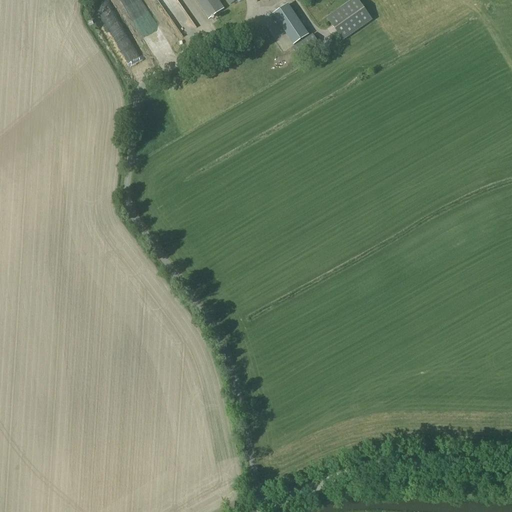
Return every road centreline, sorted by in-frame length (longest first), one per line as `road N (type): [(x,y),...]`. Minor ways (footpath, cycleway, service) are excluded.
road 1 (unclassified): [(511,465),(368,472),(251,511)]
road 2 (track): [(368,472),(377,487),(511,494)]
